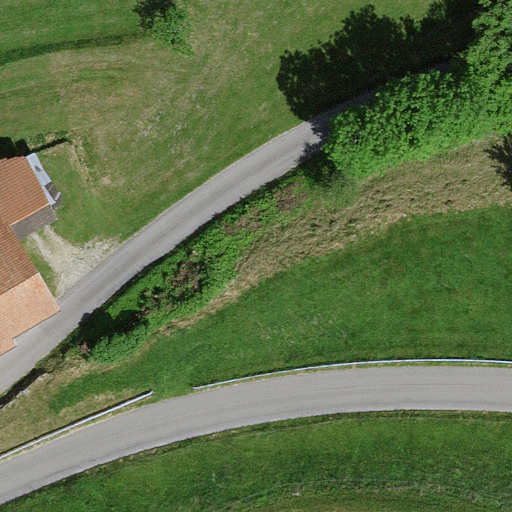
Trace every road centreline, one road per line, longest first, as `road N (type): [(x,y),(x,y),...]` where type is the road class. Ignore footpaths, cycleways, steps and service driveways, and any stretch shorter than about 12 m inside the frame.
road 1 (unclassified): [(0,373),(80,312),(226,177),(397,100),(511,61)]
road 2 (unclassified): [(511,396),(445,389),(279,399),(46,461),(0,483)]
